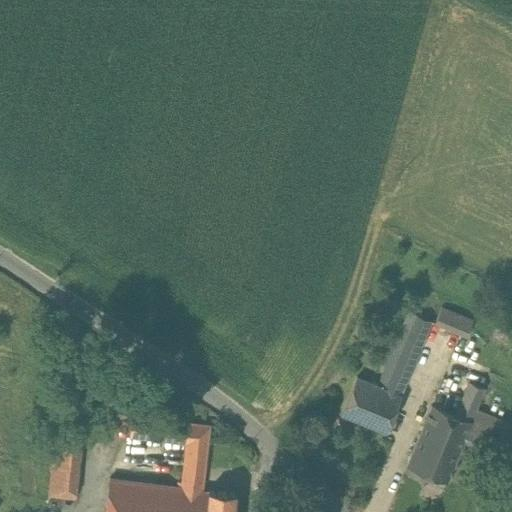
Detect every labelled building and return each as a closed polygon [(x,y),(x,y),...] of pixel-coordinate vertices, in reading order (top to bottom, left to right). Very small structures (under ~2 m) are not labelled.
[(473,319),(441,306),(435,323),(466,336),(473,319)] [(409,311),(378,385),(400,395),(431,320),(409,311)] [(378,385),(357,377),(341,414),(386,432),(401,395),(400,395),(378,385)] [(469,381),(456,414),(470,420),(475,409),(484,387),(469,381)] [(84,411),(61,409),(62,403),(58,403),(51,473),(78,475),(84,411)] [(456,414),(431,405),(419,436),(459,452),(463,442),(471,421),(470,420),(456,414)] [(511,422),(475,409),(470,420),(471,421),(463,442),(511,460),(511,422)] [(177,486),(109,478),(105,511),(185,511),(188,511),(189,489),(202,490),(209,424),(132,415),(129,436),(186,443),(181,481),(178,481),(177,486)] [(459,452),(419,436),(407,465),(447,481),(450,472),(452,473),(452,471),(451,471),(459,452)] [(78,475),(51,473),(49,496),(76,498),(78,475)] [(233,511),(236,492),(208,490),(208,491),(202,490),(189,489),(188,511),(185,511),(233,511)]
